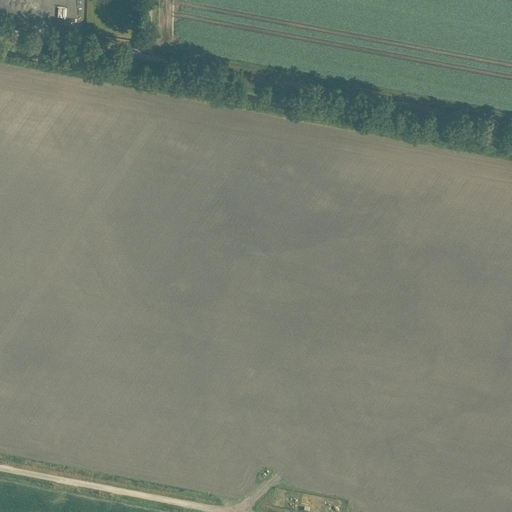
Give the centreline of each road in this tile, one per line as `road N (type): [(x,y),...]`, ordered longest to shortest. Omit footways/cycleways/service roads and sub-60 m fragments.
road 1 (track): [(511,118),(148,56)]
road 2 (unclassified): [(250,511),(0,465)]
road 3 (unclassified): [(0,30),(148,56),(147,0)]
